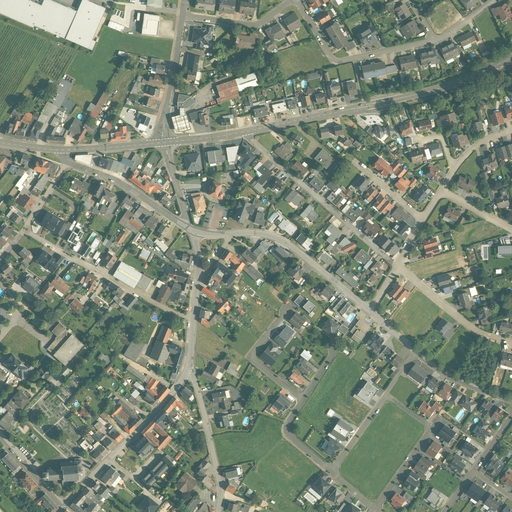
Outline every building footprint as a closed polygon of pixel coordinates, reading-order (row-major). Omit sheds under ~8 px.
[(0,0),(0,13),(32,27),(33,25),(92,51),(96,42),(92,40),(105,9),(102,8),(88,1),(84,0),(82,0),(77,12),(49,0),(43,0),(41,6),(30,1),(30,0),(0,0)] [(214,1),(210,0),(197,0),(197,4),(196,5),(197,5),(197,6),(198,6),(199,8),(203,9),(203,8),(207,9),(207,10),(213,10),(214,1)] [(233,0),(220,0),(219,11),(233,13),(234,6),(233,5),(233,0)] [(317,0),(309,0),(311,3),(310,4),(311,6),(313,9),(314,8),(314,9),(319,6),(318,5),(320,4),(317,0)] [(390,2),(390,1),(385,4),(387,9),(395,4),(393,0),(390,2)] [(461,0),(460,1),(466,9),(477,1),(476,0),(461,0)] [(247,3),(240,2),(239,8),(239,13),(246,14),(247,3)] [(254,4),(247,3),(246,14),(253,15),(253,11),(254,4)] [(511,14),(507,3),(497,8),(496,7),(491,10),(494,17),(500,14),(501,17),(505,15),(507,19),(511,16),(511,14)] [(395,4),(387,9),(390,13),(395,10),(395,9),(397,8),(395,4)] [(409,15),(403,5),(397,8),(395,9),(395,10),(401,20),(409,15)] [(324,13),(317,17),(321,24),(329,19),(326,13),(325,12),(324,13)] [(300,23),(294,13),(283,20),(290,32),(294,29),(293,27),(300,23)] [(160,16),(144,14),(143,20),(141,34),(157,36),(160,16)] [(413,20),(409,23),(406,25),(405,25),(403,26),(401,28),(407,38),(419,31),(413,20)] [(335,23),(331,25),(331,26),(325,29),(338,50),(343,46),(344,47),(347,44),(335,23)] [(375,32),(371,24),(367,27),(367,28),(368,29),(369,29),(372,34),(375,32)] [(278,25),(270,30),(269,28),(265,31),(270,40),(273,44),(285,36),(278,25)] [(201,30),(194,29),(191,42),(197,43),(203,44),(204,40),(209,41),(210,40),(210,37),(211,32),(205,31),(205,30),(201,29),(201,30)] [(368,29),(360,34),(362,38),(359,40),(362,45),(369,41),(370,43),(374,40),(370,35),(372,34),(369,29),(368,29)] [(470,32),(457,38),(461,46),(474,40),(470,32)] [(249,38),(236,36),(235,44),(242,45),(242,47),(253,49),(254,39),(254,38),(250,37),(249,38)] [(270,40),(263,44),(268,52),(275,48),(273,44),(270,40)] [(352,41),(347,44),(348,44),(344,47),(347,52),(356,47),(352,41)] [(203,44),(197,43),(196,50),(204,51),(205,48),(203,47),(203,44)] [(453,43),(446,46),(451,57),(458,54),(457,53),(454,46),(453,43)] [(446,46),(439,50),(440,52),(444,61),(444,60),(451,57),(446,46)] [(433,51),(426,53),(429,64),(436,63),(435,62),(434,56),(433,51)] [(212,57),(209,60),(211,63),(215,60),(214,59),(218,56),(220,59),(223,57),(219,52),(212,57)] [(444,61),(440,52),(437,54),(437,55),(439,61),(439,64),(443,63),(445,62),(444,60),(444,61)] [(426,53),(419,54),(420,60),(421,66),(429,64),(426,53)] [(199,57),(190,55),(188,70),(196,72),(199,57)] [(413,56),(399,59),(401,72),(407,70),(406,69),(415,67),(414,61),(413,56)] [(373,63),(370,64),(370,65),(360,67),(362,72),(363,79),(386,74),(385,67),(384,62),(374,64),(373,63)] [(158,65),(156,65),(156,68),(152,68),(149,67),(148,71),(151,71),(155,72),(163,74),(165,67),(158,65)] [(395,65),(385,67),(386,74),(396,71),(395,65)] [(196,72),(188,70),(186,79),(194,81),(195,81),(196,72)] [(254,73),(235,80),(239,91),(258,85),(254,73)] [(162,78),(158,77),(158,76),(154,75),(154,78),(150,77),(149,81),(149,82),(161,84),(162,78)] [(235,80),(216,86),(220,98),(216,99),(218,104),(241,96),(239,91),(235,80)] [(354,83),(347,85),(349,96),(357,94),(354,83)] [(331,85),(327,86),(328,93),(330,100),(336,99),(335,94),(333,94),(332,89),(331,85)] [(159,90),(151,88),(147,87),(146,91),(150,92),(149,95),(158,97),(158,96),(159,94),(159,90)] [(322,90),(317,91),(318,94),(314,95),(316,103),(324,102),(322,90)] [(92,112),(90,116),(95,118),(109,95),(104,92),(96,107),(92,112)] [(307,93),(303,94),(304,97),(300,98),(301,102),(300,102),(301,107),(310,105),(308,97),(308,96),(307,93)] [(191,96),(178,94),(177,102),(177,109),(179,109),(179,108),(184,108),(185,109),(186,109),(195,102),(191,96)] [(154,100),(147,98),(146,102),(143,101),(142,105),(146,106),(154,109),(155,108),(156,105),(155,105),(156,103),(153,103),(154,100)] [(92,112),(96,107),(90,103),(86,109),(92,112)] [(272,106),(272,110),(273,113),(280,112),(278,104),(272,106)] [(253,110),(254,114),(255,117),(261,116),(260,108),(253,110)] [(185,109),(179,109),(180,115),(171,118),(175,132),(184,132),(191,130),(187,115),(185,116),(185,109)] [(25,115),(14,110),(11,115),(16,117),(16,116),(22,119),(25,115)] [(207,115),(203,116),(202,113),(199,114),(198,111),(195,112),(196,117),(199,117),(200,121),(198,121),(199,124),(200,123),(201,125),(208,124),(207,115)] [(452,113),(443,116),(443,118),(439,119),(441,126),(442,127),(448,125),(448,124),(455,122),(452,113)] [(501,113),(494,115),(494,114),(491,115),(492,119),(493,118),(495,125),(504,123),(501,113)] [(47,117),(41,114),(41,115),(38,119),(37,121),(43,124),(47,117)] [(31,118),(25,115),(22,119),(21,120),(26,123),(29,124),(32,119),(31,118)] [(56,115),(50,125),(52,126),(57,129),(58,127),(57,127),(60,121),(57,119),(58,117),(56,115)] [(144,116),(142,115),(140,118),(142,119),(140,123),(147,126),(147,125),(148,125),(149,123),(148,123),(150,119),(144,116)] [(38,119),(33,116),(31,118),(32,119),(26,129),(30,132),(33,127),(37,121),(38,119)] [(74,119),(68,131),(67,133),(67,134),(70,136),(72,133),(75,134),(75,133),(78,134),(82,127),(83,128),(84,125),(82,123),(74,119)] [(19,122),(15,120),(14,125),(11,132),(15,134),(16,131),(19,122)] [(429,120),(417,123),(419,131),(427,130),(427,129),(430,128),(430,127),(429,120)] [(43,124),(37,121),(33,127),(30,132),(27,137),(37,140),(40,129),(43,124)] [(90,124),(86,122),(86,123),(84,125),(83,128),(87,130),(94,134),(97,129),(92,126),(90,124)] [(482,122),(472,125),(475,134),(485,131),(482,122)] [(14,125),(10,124),(9,127),(8,127),(4,135),(14,138),(15,134),(11,132),(14,125)] [(407,124),(399,128),(402,134),(406,133),(406,134),(411,132),(409,127),(408,124),(407,124)] [(105,130),(100,130),(101,138),(108,138),(108,131),(109,131),(111,127),(107,125),(105,128),(105,130)] [(395,131),(388,125),(384,129),(382,129),(378,126),(377,127),(375,127),(374,128),(374,129),(373,130),(372,132),(373,134),(380,139),(385,133),(390,137),(395,131)] [(52,126),(47,137),(46,137),(46,143),(57,144),(58,138),(59,134),(55,132),(57,129),(52,126)] [(340,126),(336,126),(335,126),(334,126),(333,127),(334,133),(335,136),(339,135),(339,136),(343,139),(342,140),(341,139),(340,140),(345,145),(349,141),(349,140),(342,134),(340,126)] [(75,139),(80,142),(87,130),(83,128),(82,127),(78,134),(75,139)] [(369,127),(365,132),(371,136),(373,134),(372,132),(373,130),(369,127)] [(327,128),(319,130),(321,139),(329,138),(327,128)] [(16,131),(15,134),(14,138),(23,140),(24,133),(21,132),(16,131)] [(64,132),(61,138),(58,138),(57,144),(64,144),(65,138),(67,134),(67,133),(64,132)] [(120,132),(115,133),(116,137),(116,141),(126,140),(126,133),(124,134),(124,132),(120,132)] [(300,138),(294,134),(290,140),(295,144),(300,138)] [(457,137),(451,138),(454,148),(460,146),(459,145),(467,142),(465,136),(462,137),(461,135),(457,137)] [(291,147),(286,142),(283,146),(288,151),(291,147)] [(387,146),(393,150),(396,146),(391,142),(387,146)] [(430,156),(441,152),(438,143),(427,146),(430,156)] [(283,146),(281,145),(278,148),(277,147),(274,151),(283,159),(286,156),(285,155),(288,151),(283,146)] [(238,147),(226,149),(228,161),(234,161),(235,155),(238,147)] [(506,147),(499,149),(502,157),(502,159),(509,157),(506,147)] [(251,153),(246,148),(240,154),(245,159),(239,166),(243,169),(254,157),(254,156),(251,153)] [(334,160),(322,149),(314,159),(326,169),(334,160)] [(221,150),(214,151),(215,163),(222,162),(221,156),(221,150)] [(154,161),(159,154),(155,151),(150,159),(154,161)] [(214,151),(207,152),(208,158),(209,164),(215,163),(214,151)] [(420,151),(410,154),(412,161),(422,158),(423,161),(421,154),(420,151)] [(30,156),(23,154),(20,163),(26,164),(27,165),(28,162),(30,156)] [(199,154),(185,156),(187,171),(191,170),(191,168),(201,167),(199,154)] [(495,154),(489,156),(490,159),(486,160),(486,159),(482,160),(486,171),(492,169),(492,168),(498,166),(495,154)] [(89,165),(91,155),(74,155),(74,160),(89,165)] [(96,157),(94,157),(91,158),(90,160),(91,163),(93,164),(98,166),(101,158),(96,157)] [(120,163),(109,159),(108,159),(105,168),(117,173),(118,170),(125,173),(129,167),(131,168),(134,163),(131,161),(128,160),(128,159),(123,157),(123,158),(122,158),(120,163)] [(105,160),(101,158),(98,166),(99,166),(99,167),(102,168),(102,167),(105,168),(108,159),(105,158),(105,160)] [(379,158),(374,164),(373,164),(372,165),(372,166),(372,167),(373,167),(373,168),(374,168),(375,168),(379,171),(382,173),(382,174),(384,176),(390,170),(390,169),(388,168),(389,167),(379,158)] [(50,163),(40,160),(39,163),(37,162),(34,170),(41,173),(44,174),(45,172),(48,169),(50,163)] [(307,170),(297,161),(291,168),(296,172),(296,171),(301,176),(304,174),(305,173),(305,172),(307,170)] [(396,162),(390,168),(391,169),(391,168),(394,171),(397,167),(399,165),(396,162)] [(58,166),(50,163),(48,169),(45,172),(50,174),(55,175),(58,166)] [(17,166),(12,165),(8,170),(13,174),(14,171),(17,166)] [(268,170),(262,165),(258,170),(263,175),(260,178),(257,181),(258,182),(261,185),(271,174),(267,170),(268,170)] [(23,168),(19,167),(18,170),(16,173),(22,176),(25,173),(27,169),(23,168)] [(401,167),(399,169),(397,167),(394,171),(393,172),(396,175),(399,178),(405,171),(401,167)] [(433,171),(430,168),(429,169),(428,172),(429,173),(427,176),(435,181),(439,175),(433,171)] [(133,172),(128,179),(134,183),(138,178),(135,177),(137,174),(139,171),(136,170),(134,173),(133,172)] [(44,174),(40,179),(44,182),(46,176),(49,177),(50,174),(45,172),(44,174)] [(22,176),(15,185),(19,188),(21,185),(28,175),(25,173),(22,176)] [(40,182),(40,183),(38,182),(40,180),(39,180),(34,187),(41,191),(49,177),(46,176),(44,182),(43,184),(40,182)] [(139,176),(137,178),(138,178),(134,183),(140,187),(144,180),(139,176)] [(362,176),(354,185),(360,190),(361,190),(364,186),(368,182),(362,176)] [(144,180),(140,187),(144,190),(149,183),(151,180),(147,177),(144,180)] [(324,185),(314,177),(308,183),(313,187),(313,186),(319,191),(321,189),(322,188),(322,187),(324,185)] [(400,178),(394,185),(401,191),(407,184),(400,178)] [(412,178),(409,182),(407,184),(411,187),(416,181),(412,178)] [(477,184),(468,180),(468,181),(462,178),(458,186),(461,187),(461,189),(466,191),(468,191),(469,188),(474,191),(477,184)] [(83,181),(82,183),(74,179),(73,182),(73,181),(72,183),(73,183),(71,187),(80,192),(80,193),(84,195),(89,185),(83,181)] [(277,179),(270,187),(273,190),(274,189),(277,192),(284,184),(283,183),(282,181),(281,182),(277,179)] [(221,184),(213,181),(212,185),(211,186),(210,187),(209,189),(210,189),(210,191),(210,192),(209,195),(221,199),(223,193),(219,192),(221,184)] [(99,183),(95,191),(94,191),(92,195),(99,199),(100,197),(100,196),(99,196),(100,192),(102,193),(104,189),(106,185),(101,182),(100,183),(99,183)] [(261,185),(258,182),(253,187),(260,193),(264,189),(260,186),(261,185)] [(149,183),(144,190),(149,193),(152,189),(157,193),(162,187),(156,183),(154,186),(149,183)] [(336,186),(333,183),(329,187),(331,190),(332,189),(334,192),(338,187),(336,186)] [(336,186),(338,187),(340,189),(341,188),(349,195),(351,192),(348,190),(347,192),(341,187),(338,185),(336,186)] [(364,186),(361,190),(360,190),(358,192),(361,195),(365,190),(367,188),(364,186)] [(429,190),(424,186),(421,190),(426,194),(429,190)] [(367,192),(366,193),(364,196),(364,197),(365,198),(369,201),(376,193),(372,189),(371,188),(367,192)] [(104,189),(102,193),(100,192),(99,196),(100,196),(100,197),(103,199),(106,200),(110,193),(104,189)] [(296,193),(292,190),(284,199),(289,203),(291,200),(298,206),(303,201),(299,197),(298,198),(295,195),(296,193)] [(420,190),(417,193),(416,193),(412,197),(414,199),(414,200),(416,201),(417,201),(417,200),(420,203),(427,195),(426,194),(421,190),(420,190)] [(341,200),(331,192),(326,198),(331,202),(336,206),(338,204),(339,204),(340,203),(339,203),(341,200)] [(116,196),(110,193),(106,200),(109,202),(112,203),(113,201),(115,202),(116,200),(114,199),(116,196)] [(166,193),(160,201),(163,203),(164,204),(165,204),(166,205),(169,199),(167,197),(169,195),(166,193)] [(120,204),(125,207),(127,204),(130,206),(135,200),(127,194),(120,204)] [(34,201),(26,195),(25,197),(21,204),(20,204),(28,209),(34,201)] [(192,198),(193,203),(194,203),(195,206),(194,207),(196,212),(203,210),(204,210),(204,207),(205,207),(202,195),(201,195),(192,198)] [(503,196),(500,197),(500,198),(497,199),(499,207),(501,206),(503,207),(505,207),(506,205),(505,204),(509,202),(507,196),(503,197),(503,196)] [(377,200),(375,202),(373,204),(374,204),(373,205),(377,208),(378,206),(379,208),(385,201),(382,198),(380,197),(377,200)] [(262,201),(254,198),(251,206),(254,207),(257,208),(262,201)] [(250,204),(240,201),(239,201),(236,209),(237,209),(233,219),(237,220),(238,222),(243,224),(244,223),(245,220),(244,219),(247,213),(248,212),(251,214),(254,207),(251,206),(250,205),(250,204)] [(385,201),(379,208),(381,209),(380,210),(383,213),(384,213),(386,211),(385,211),(387,209),(390,205),(389,204),(385,201)] [(97,202),(94,208),(87,204),(85,208),(97,215),(99,212),(101,209),(103,206),(100,204),(97,202)] [(12,206),(11,205),(9,209),(11,210),(16,214),(18,212),(12,206)] [(148,210),(140,205),(132,216),(136,219),(142,212),(146,214),(148,210)] [(309,205),(300,215),(303,218),(306,216),(312,221),(314,219),(315,218),(317,215),(311,210),(312,208),(309,205)] [(349,207),(344,214),(348,217),(354,222),(356,219),(357,218),(357,217),(359,216),(356,213),(349,207)] [(408,216),(397,207),(395,210),(391,215),(401,223),(403,221),(408,216)] [(389,211),(386,215),(389,217),(391,215),(395,210),(392,208),(389,211)] [(459,214),(448,208),(444,215),(455,221),(459,214)] [(16,214),(11,210),(6,216),(9,219),(10,218),(12,219),(16,214)] [(133,214),(127,210),(118,223),(124,227),(125,226),(132,216),(133,214)] [(153,213),(148,210),(146,214),(147,215),(143,220),(146,222),(152,214),(153,213)] [(259,211),(257,217),(256,216),(254,223),(262,225),(263,225),(264,221),(261,220),(263,214),(261,213),(262,212),(259,211)] [(56,217),(48,213),(41,225),(49,230),(56,217)] [(22,218),(16,214),(12,219),(18,224),(22,218)] [(155,216),(152,214),(146,222),(152,227),(154,224),(157,220),(154,217),(155,216)] [(136,219),(132,216),(125,226),(136,233),(139,229),(139,230),(144,225),(142,224),(136,219)] [(279,216),(275,222),(278,225),(283,219),(279,216)] [(57,218),(56,217),(49,230),(57,234),(58,233),(64,222),(57,218)] [(295,230),(287,224),(288,224),(286,222),(283,219),(278,225),(278,226),(286,233),(287,232),(290,235),(292,233),(292,234),(293,232),(295,230)] [(72,225),(68,230),(72,232),(68,239),(68,238),(67,240),(71,243),(72,241),(74,242),(73,243),(76,245),(79,241),(84,233),(80,230),(81,228),(79,226),(80,224),(74,221),(72,225)] [(296,229),(287,221),(286,222),(288,224),(287,224),(295,230),(296,229)] [(409,226),(403,221),(401,223),(399,227),(397,225),(395,228),(394,229),(398,231),(402,235),(405,232),(404,231),(409,226)] [(67,224),(64,222),(58,233),(62,235),(65,228),(68,230),(72,225),(68,223),(67,224)] [(372,226),(367,222),(365,224),(363,227),(361,229),(362,229),(366,233),(366,232),(371,237),(372,236),(376,232),(377,231),(372,226)] [(12,232),(6,227),(7,226),(3,223),(1,226),(4,228),(1,233),(7,237),(12,232)] [(163,225),(162,224),(157,231),(160,233),(158,237),(161,239),(163,235),(168,228),(165,226),(163,224),(163,225)] [(336,228),(331,224),(326,229),(331,234),(326,240),(330,244),(340,232),(336,229),(336,228)] [(382,233),(377,239),(379,241),(384,236),(384,237),(385,235),(382,233)] [(309,242),(306,239),(300,234),(295,239),(308,250),(309,248),(310,248),(311,247),(310,247),(312,245),(309,242)] [(509,235),(500,238),(503,246),(511,246),(509,235)] [(384,237),(384,236),(379,241),(378,243),(384,249),(390,242),(384,237)] [(348,240),(344,238),(338,245),(336,247),(338,250),(339,250),(342,247),(343,247),(345,251),(351,248),(351,249),(352,248),(354,246),(352,242),(350,244),(347,241),(348,240)] [(105,239),(102,245),(109,249),(112,243),(105,239)] [(168,247),(161,241),(160,242),(157,239),(154,242),(164,252),(168,247)] [(427,241),(421,242),(422,244),(423,249),(436,245),(435,241),(433,241),(432,239),(427,241)] [(259,244),(266,250),(269,246),(262,241),(259,244)] [(396,247),(390,242),(384,249),(391,254),(392,253),(396,247)] [(89,245),(86,243),(85,244),(82,243),(80,245),(81,246),(83,247),(80,252),(83,254),(82,256),(86,258),(92,249),(89,247),(89,245)] [(335,243),(329,250),(334,254),(338,250),(336,247),(338,245),(335,243)] [(436,245),(423,249),(425,254),(425,256),(431,254),(436,253),(436,250),(438,250),(436,245)] [(503,246),(499,246),(499,255),(511,254),(511,245),(511,246),(503,246)] [(278,247),(272,254),(282,262),(288,255),(278,247)] [(27,251),(24,248),(22,250),(21,250),(19,252),(20,252),(19,253),(25,259),(28,256),(31,259),(33,257),(30,253),(31,253),(28,250),(27,251)] [(153,253),(143,248),(138,258),(145,262),(146,261),(148,262),(153,253)] [(170,248),(165,254),(171,260),(172,258),(175,260),(175,259),(177,258),(171,253),(173,251),(170,248)] [(247,249),(244,252),(243,251),(242,253),(242,254),(241,255),(247,260),(251,256),(254,259),(256,258),(261,252),(257,248),(252,253),(247,249)] [(232,254),(226,249),(220,258),(227,262),(230,259),(236,263),(237,265),(240,261),(240,260),(232,254)] [(361,249),(353,258),(356,261),(358,259),(365,265),(368,261),(369,261),(368,260),(370,258),(361,249)] [(51,271),(56,264),(58,262),(54,260),(53,259),(54,259),(50,256),(44,251),(37,260),(43,264),(42,265),(46,268),(47,268),(51,271)] [(332,260),(321,251),(315,257),(319,260),(320,259),(322,260),(327,265),(332,260)] [(256,258),(258,261),(264,254),(261,252),(256,258)] [(187,255),(183,254),(182,258),(181,261),(184,261),(191,263),(192,256),(189,255),(189,253),(187,253),(187,255)] [(58,254),(54,260),(58,262),(56,264),(59,266),(64,259),(58,254)] [(111,258),(108,255),(105,258),(104,260),(102,264),(106,266),(108,264),(111,266),(116,259),(112,256),(111,258)] [(29,265),(24,260),(21,262),(26,268),(29,265)] [(225,266),(218,261),(214,267),(219,270),(219,269),(227,275),(230,270),(225,266)] [(377,261),(370,269),(373,273),(368,279),(369,280),(369,281),(370,281),(372,283),(383,271),(378,267),(381,264),(377,261)] [(142,274),(121,262),(113,276),(134,288),(142,274)] [(237,265),(236,263),(232,267),(238,272),(242,268),(237,265)] [(11,270),(6,264),(5,264),(3,266),(1,268),(4,271),(3,272),(5,275),(6,276),(9,274),(8,273),(11,270)] [(261,275),(250,265),(248,267),(248,268),(255,274),(259,278),(261,275)] [(297,265),(295,268),(294,267),(292,270),(289,273),(295,278),(295,279),(298,275),(303,269),(300,266),(299,267),(297,265)] [(176,268),(172,267),(171,268),(168,276),(174,280),(183,282),(183,283),(189,284),(190,279),(187,278),(188,275),(182,273),(183,271),(176,270),(176,269),(175,269),(176,268)] [(219,270),(214,267),(208,274),(213,278),(216,273),(219,270)] [(351,278),(339,267),(335,272),(341,277),(341,276),(343,278),(348,282),(349,281),(350,280),(351,278)] [(255,274),(248,268),(247,270),(245,272),(251,277),(253,276),(255,274)] [(216,273),(213,278),(216,281),(218,283),(223,287),(226,283),(223,280),(227,275),(219,269),(219,270),(216,273)] [(227,275),(223,280),(226,283),(229,285),(236,275),(230,270),(227,275)] [(26,272),(17,283),(21,286),(21,285),(28,276),(29,275),(26,272)] [(94,283),(96,278),(88,274),(85,281),(84,281),(84,282),(88,284),(92,286),(94,283)] [(153,281),(143,274),(136,286),(147,292),(153,281)] [(213,278),(208,274),(204,284),(210,286),(213,278)] [(303,279),(298,275),(295,279),(295,278),(293,280),(298,285),(303,279)] [(28,276),(21,285),(31,294),(32,294),(37,288),(39,285),(28,276)] [(48,282),(39,294),(47,300),(52,295),(49,292),(53,286),(64,294),(69,287),(65,284),(64,285),(60,282),(62,280),(56,276),(51,284),(48,282)] [(439,279),(441,286),(455,281),(452,282),(450,276),(446,277),(439,279)] [(357,283),(351,278),(350,280),(349,281),(348,282),(353,287),(357,283)] [(119,287),(110,281),(108,280),(108,281),(107,281),(105,285),(107,286),(105,289),(110,292),(113,288),(114,289),(115,291),(119,287)] [(455,281),(441,286),(443,285),(445,291),(446,291),(453,289),(457,288),(455,281)] [(85,290),(90,293),(95,283),(94,283),(92,286),(88,284),(85,290)] [(189,284),(183,283),(182,286),(179,285),(178,288),(182,290),(180,294),(185,296),(187,292),(189,284)] [(398,286),(397,284),(394,288),(389,294),(394,298),(402,288),(398,286)] [(283,288),(279,285),(275,289),(279,293),(283,288)] [(185,296),(180,294),(182,290),(178,288),(176,288),(172,286),(171,288),(170,291),(174,293),(179,295),(177,300),(178,300),(183,302),(185,296)] [(333,292),(326,286),(324,289),(321,292),(328,298),(333,292)] [(119,287),(115,291),(114,289),(112,292),(118,298),(119,297),(124,291),(119,287)] [(214,295),(203,287),(201,291),(212,298),(214,295)] [(37,288),(32,294),(31,294),(34,297),(39,290),(37,288)] [(402,288),(394,298),(399,301),(403,296),(406,292),(405,291),(402,288)] [(169,293),(162,289),(156,301),(164,304),(169,293)] [(462,294),(458,295),(460,301),(469,298),(469,295),(468,292),(462,294)] [(174,293),(170,301),(177,304),(178,300),(177,300),(179,295),(174,293)] [(83,307),(71,295),(65,301),(78,313),(83,307)] [(133,295),(125,305),(124,304),(122,307),(127,311),(137,299),(133,295)] [(223,300),(214,295),(212,298),(220,303),(223,300)] [(299,295),(293,302),(298,306),(302,302),(304,300),(304,299),(299,295)] [(336,298),(330,305),(333,308),(339,301),(336,298)] [(469,298),(460,301),(461,307),(465,306),(471,304),(471,301),(469,298)] [(220,303),(219,304),(215,309),(219,313),(229,303),(224,299),(223,300),(220,303)] [(333,308),(332,309),(337,314),(339,312),(340,310),(343,313),(347,316),(354,308),(347,302),(346,303),(341,299),(339,301),(333,308)] [(315,307),(308,300),(306,302),(304,304),(302,307),(309,313),(315,307)] [(473,300),(471,301),(471,304),(465,306),(466,309),(475,307),(473,300)] [(490,306),(478,309),(481,319),(487,317),(487,316),(493,314),(490,306)] [(209,311),(200,310),(198,321),(207,327),(210,324),(210,323),(209,322),(206,321),(203,319),(203,318),(208,319),(209,311)] [(367,316),(360,310),(355,318),(359,320),(360,319),(363,321),(367,316)] [(222,317),(216,313),(213,316),(215,318),(219,321),(222,317)] [(301,317),(295,313),(292,317),(302,324),(305,321),(305,320),(301,317)] [(310,320),(303,314),(301,317),(305,320),(305,321),(308,323),(310,320)] [(302,324),(292,317),(289,321),(294,325),(298,328),(299,328),(302,324)] [(338,325),(329,319),(322,328),(331,334),(336,328),(338,325)] [(371,327),(363,321),(360,319),(359,320),(351,331),(354,334),(357,329),(364,334),(367,331),(371,327)] [(452,325),(444,319),(438,327),(445,333),(449,328),(452,325)] [(506,324),(502,323),(502,325),(500,330),(507,332),(509,325),(510,322),(506,321),(506,324)] [(60,323),(52,331),(57,336),(58,336),(65,329),(65,328),(60,323)] [(338,329),(337,330),(344,334),(348,328),(341,324),(339,326),(338,329)] [(160,331),(150,357),(167,364),(169,359),(166,358),(169,350),(172,351),(174,346),(174,347),(175,344),(166,341),(171,329),(162,325),(160,331)] [(286,326),(283,330),(290,336),(293,332),(286,326)] [(455,333),(449,328),(445,333),(443,335),(449,340),(455,333)] [(65,329),(58,336),(57,336),(55,338),(56,339),(47,349),(54,355),(53,355),(65,365),(84,344),(72,334),(71,334),(65,329)] [(365,335),(364,334),(357,329),(354,334),(351,337),(359,343),(365,335)] [(286,341),(290,336),(283,330),(278,335),(278,334),(274,339),(282,346),(287,341),(286,341)] [(373,333),(366,343),(374,349),(375,349),(378,345),(378,346),(379,345),(383,340),(380,338),(380,337),(377,335),(377,336),(373,333)] [(145,344),(134,337),(124,355),(136,362),(139,355),(145,344)] [(278,347),(272,342),(268,347),(274,352),(278,347)] [(84,344),(65,365),(59,371),(65,376),(89,349),(84,344)] [(375,349),(374,349),(372,351),(376,354),(377,353),(381,347),(379,345),(378,346),(378,345),(375,349)] [(174,347),(174,346),(172,351),(177,353),(177,354),(175,361),(169,359),(167,364),(174,366),(179,368),(185,350),(178,348),(174,347)] [(268,346),(259,356),(267,363),(272,357),(275,360),(279,355),(274,352),(268,347),(268,346)] [(390,350),(386,346),(382,352),(386,355),(386,356),(391,360),(396,354),(390,350)] [(311,356),(304,350),(300,355),(301,356),(307,360),(311,356)] [(511,355),(504,353),(503,359),(501,363),(502,364),(509,366),(511,355)] [(26,367),(12,354),(4,363),(22,380),(24,378),(25,379),(32,372),(30,371),(26,367)] [(391,360),(390,362),(393,365),(396,368),(403,360),(396,354),(391,360)] [(148,360),(139,355),(136,362),(145,366),(148,360)] [(240,361),(235,370),(238,371),(237,372),(235,375),(237,376),(244,363),(243,362),(242,362),(240,361)] [(304,364),(302,361),(302,362),(299,365),(301,366),(299,369),(306,375),(311,369),(304,364)] [(214,363),(208,373),(215,376),(219,369),(223,372),(224,369),(214,363)] [(428,373),(416,364),(411,371),(414,374),(414,375),(422,381),(426,376),(428,373)] [(126,369),(142,381),(143,381),(146,377),(129,365),(126,369)] [(234,370),(228,367),(226,370),(235,375),(237,372),(234,370)] [(49,373),(45,369),(44,369),(42,368),(38,372),(40,374),(39,375),(44,379),(45,378),(46,379),(47,379),(46,378),(49,375),(50,375),(50,374),(49,373)] [(366,372),(373,378),(376,374),(369,368),(366,372)] [(223,372),(219,369),(215,376),(219,379),(223,372)] [(215,377),(203,371),(201,375),(213,381),(215,377)] [(297,375),(293,372),(292,372),(288,378),(289,379),(288,380),(293,384),(295,381),(300,385),(301,385),(303,383),(302,383),(304,381),(297,375)] [(158,381),(152,377),(147,374),(146,377),(143,381),(147,384),(153,388),(158,381)] [(426,376),(422,381),(421,383),(424,385),(430,378),(426,376)] [(434,377),(428,385),(434,390),(438,384),(440,381),(434,377)] [(367,381),(362,388),(372,396),(373,396),(378,389),(367,381)] [(153,388),(147,384),(145,388),(146,389),(149,392),(150,392),(153,388)] [(438,384),(434,390),(433,391),(436,393),(441,386),(438,384)] [(446,384),(440,392),(445,396),(446,396),(449,392),(450,392),(452,388),(446,384)] [(165,385),(160,390),(159,390),(158,392),(159,393),(155,397),(160,401),(170,389),(165,385)] [(192,393),(185,387),(180,392),(183,394),(188,398),(192,393)] [(158,392),(153,388),(150,392),(155,397),(159,393),(158,392)] [(362,388),(361,388),(356,395),(362,398),(368,402),(372,396),(362,388)] [(19,390),(13,397),(16,400),(15,401),(22,408),(29,399),(19,390)] [(135,390),(131,394),(135,398),(139,393),(135,390)] [(224,391),(211,394),(213,403),(218,402),(217,403),(219,405),(220,404),(222,409),(229,407),(228,403),(227,403),(224,391)] [(463,395),(458,391),(453,398),(458,402),(462,396),(463,395)] [(139,403),(127,392),(124,396),(136,406),(139,403)] [(150,392),(149,392),(145,397),(155,406),(160,401),(155,397),(150,392)] [(449,392),(446,396),(445,396),(444,398),(447,400),(452,394),(450,392),(449,392)] [(281,398),(279,397),(277,399),(271,407),(275,410),(276,410),(278,412),(280,410),(282,412),(286,407),(288,404),(289,406),(292,403),(283,396),(281,398)] [(470,398),(467,396),(466,396),(465,398),(461,403),(461,404),(471,411),(472,411),(477,403),(474,401),(473,400),(470,398)] [(8,411),(0,420),(0,424),(8,431),(13,425),(16,422),(13,420),(15,417),(14,416),(22,408),(15,401),(16,400),(13,397),(3,408),(1,406),(0,407),(0,414),(0,415),(3,412),(3,413),(7,410),(8,411)] [(174,397),(168,403),(173,407),(174,408),(176,405),(175,404),(178,400),(174,397)] [(143,420),(133,410),(120,400),(117,403),(121,408),(130,415),(133,418),(135,419),(132,423),(136,427),(143,420)] [(487,400),(480,410),(486,414),(490,409),(493,405),(490,403),(491,403),(487,400)] [(443,406),(437,401),(434,407),(440,411),(443,406)] [(435,410),(425,402),(420,409),(430,416),(435,410)] [(116,403),(112,408),(109,406),(105,409),(109,413),(113,417),(117,413),(121,408),(117,403),(116,403)] [(168,403),(163,409),(167,412),(167,413),(173,407),(168,403)] [(173,407),(167,413),(171,418),(178,411),(175,409),(174,408),(173,407)] [(495,413),(492,417),(498,421),(504,411),(499,407),(495,413)] [(130,415),(121,408),(117,413),(124,420),(125,421),(130,415)] [(88,414),(82,409),(79,412),(85,418),(88,414)] [(167,412),(163,409),(158,414),(162,418),(163,419),(164,418),(168,423),(172,420),(171,418),(167,413),(167,412)] [(490,409),(486,414),(484,416),(487,418),(493,411),(490,409)] [(124,420),(117,413),(113,417),(120,424),(124,420)] [(158,414),(153,420),(157,424),(159,421),(162,418),(158,414)] [(225,415),(217,417),(219,428),(229,426),(228,421),(226,422),(225,415)] [(339,419),(334,426),(347,434),(351,427),(339,419)] [(127,425),(124,421),(125,421),(124,420),(120,424),(129,434),(136,427),(132,423),(128,426),(127,425)] [(157,424),(153,420),(147,426),(151,429),(153,426),(159,431),(163,429),(157,424)] [(489,425),(483,420),(479,425),(481,427),(481,426),(485,430),(489,425)] [(165,426),(160,421),(159,421),(157,424),(163,429),(165,426)] [(452,430),(446,425),(442,430),(452,437),(456,432),(452,430)] [(147,426),(141,432),(145,436),(144,436),(148,439),(152,443),(156,439),(148,431),(151,429),(147,426)] [(342,441),(347,434),(334,426),(330,433),(336,437),(342,441)] [(485,430),(481,426),(481,427),(475,435),(479,438),(480,437),(484,439),(489,432),(485,430)] [(117,431),(115,433),(111,429),(108,432),(112,436),(118,442),(123,437),(117,431)] [(452,437),(442,430),(438,435),(445,440),(449,442),(452,437)] [(164,436),(158,442),(156,439),(152,443),(155,446),(155,445),(159,449),(162,446),(170,437),(166,433),(164,436)] [(144,436),(133,447),(140,453),(142,455),(143,455),(153,444),(144,436)] [(334,440),(329,436),(327,440),(329,442),(329,441),(334,445),(337,441),(334,440)] [(170,437),(162,446),(164,447),(172,438),(170,437)] [(115,444),(109,438),(107,439),(103,443),(110,450),(115,444)] [(470,443),(477,448),(479,444),(472,439),(470,443)] [(89,444),(85,440),(80,445),(84,449),(89,444)] [(443,446),(434,440),(430,446),(439,452),(443,446)] [(102,445),(97,441),(93,445),(94,447),(97,450),(102,445)] [(334,445),(329,441),(329,442),(323,450),(324,450),(324,452),(326,452),(327,452),(332,455),(337,447),(334,445)] [(465,452),(472,457),(478,448),(477,448),(468,441),(464,446),(467,448),(465,452)] [(108,451),(102,445),(97,450),(103,456),(108,451)] [(448,446),(445,445),(443,448),(450,453),(452,450),(448,446)] [(439,452),(430,446),(426,452),(435,458),(439,452)] [(13,458),(5,450),(0,455),(0,460),(2,459),(6,464),(13,458)] [(103,456),(97,450),(95,452),(93,454),(99,461),(103,456)] [(464,458),(457,453),(453,458),(455,459),(456,457),(461,461),(464,458)] [(493,453),(488,460),(491,463),(493,459),(493,460),(496,455),(493,453)] [(165,456),(171,463),(174,460),(167,454),(165,456)] [(165,456),(160,460),(168,468),(172,464),(171,463),(165,456)] [(428,460),(423,457),(419,462),(428,469),(432,464),(432,463),(428,460)] [(461,461),(456,457),(455,459),(451,463),(458,468),(457,469),(456,469),(456,470),(457,470),(460,473),(466,464),(461,461)] [(13,458),(6,464),(13,471),(16,469),(20,466),(13,458)] [(74,461),(60,462),(61,468),(47,470),(47,472),(42,472),(43,478),(44,478),(44,480),(62,478),(62,481),(60,481),(60,484),(62,484),(63,485),(74,484),(74,481),(77,481),(77,479),(79,479),(78,476),(79,476),(80,476),(81,475),(82,474),(82,473),(83,473),(83,472),(82,471),(82,470),(82,469),(81,458),(74,459),(74,461)] [(443,463),(436,458),(434,461),(441,466),(443,463)] [(200,470),(203,472),(211,464),(204,459),(197,467),(200,470)] [(493,460),(493,459),(491,463),(487,468),(491,470),(490,471),(494,474),(495,473),(497,475),(503,466),(493,460)] [(168,468),(160,460),(156,464),(164,472),(168,468)] [(428,469),(419,462),(415,468),(420,472),(424,475),(424,474),(428,469)] [(156,464),(152,469),(160,476),(164,472),(156,464)] [(119,474),(111,467),(106,473),(114,480),(119,474)] [(236,468),(225,470),(227,478),(228,478),(237,475),(236,468)] [(160,476),(152,469),(148,473),(156,481),(160,476)] [(23,470),(17,476),(20,479),(26,473),(23,470)] [(203,472),(200,470),(197,472),(201,475),(198,478),(204,483),(207,480),(209,477),(203,472)] [(511,472),(508,470),(502,479),(511,486),(511,472)] [(327,475),(322,471),(317,478),(318,479),(320,477),(323,480),(324,480),(327,475)] [(418,474),(413,471),(409,476),(410,477),(411,475),(417,480),(420,476),(418,474)] [(128,477),(122,472),(119,476),(125,481),(127,479),(128,477)] [(37,484),(26,473),(20,479),(24,483),(22,484),(25,487),(26,485),(31,490),(37,484)] [(114,480),(106,473),(101,479),(109,486),(114,480)] [(148,473),(144,477),(151,485),(156,481),(148,473)] [(195,482),(185,473),(178,481),(179,482),(176,486),(183,492),(187,488),(189,491),(192,487),(191,486),(195,482)] [(417,480),(411,475),(410,477),(405,484),(414,490),(420,482),(417,480)] [(151,485),(144,477),(140,481),(147,489),(151,485)] [(323,480),(320,477),(318,479),(313,485),(323,494),(330,485),(326,482),(324,480),(323,480)] [(100,485),(93,480),(89,485),(95,490),(100,485)] [(212,485),(207,480),(204,483),(203,484),(209,489),(212,485)] [(234,480),(228,481),(229,484),(236,488),(238,485),(235,482),(234,480)] [(468,491),(467,493),(473,497),(480,486),(474,482),(468,491)] [(236,488),(229,484),(225,489),(232,494),(236,488)] [(110,490),(104,485),(102,488),(98,493),(103,497),(110,490)] [(323,494),(313,485),(312,486),(315,489),(314,490),(321,496),(323,494)] [(480,486),(473,497),(478,501),(480,499),(486,490),(480,486)] [(93,493),(86,487),(82,492),(88,498),(92,494),(93,493)] [(336,488),(328,497),(334,502),(336,500),(341,493),(342,493),(336,488)] [(436,505),(442,497),(439,495),(433,490),(433,491),(427,499),(432,503),(436,505)] [(414,497),(407,491),(403,497),(406,499),(410,503),(414,497)] [(82,492),(73,502),(78,506),(83,500),(89,505),(91,502),(92,503),(93,502),(91,500),(88,498),(82,492)] [(91,500),(93,502),(97,504),(103,497),(98,493),(98,492),(98,493),(91,500)] [(58,508),(45,493),(40,498),(43,501),(42,502),(48,509),(46,511),(45,511),(54,511),(58,508)] [(341,493),(336,500),(339,503),(344,496),(341,493)] [(403,497),(397,493),(393,499),(394,500),(392,503),(395,505),(395,506),(403,504),(403,503),(406,499),(403,497)] [(489,499),(486,503),(490,506),(497,497),(492,494),(489,499)] [(144,510),(153,500),(147,496),(139,506),(144,510)] [(204,503),(194,496),(184,510),(186,511),(197,511),(198,511),(199,511),(205,511),(206,511),(205,511),(206,510),(204,508),(201,506),(204,503)] [(103,497),(97,504),(100,506),(106,499),(103,497)] [(497,497),(490,506),(495,510),(498,506),(502,501),(497,497)] [(153,500),(144,510),(146,511),(152,511),(158,505),(153,500)] [(78,506),(73,502),(69,506),(77,511),(81,511),(83,510),(78,506)] [(97,504),(93,502),(92,503),(90,505),(87,509),(90,511),(95,511),(100,506),(97,504)] [(234,504),(229,503),(227,509),(235,511),(237,511),(238,511),(239,511),(240,507),(237,506),(237,504),(234,503),(234,504)] [(340,511),(344,511),(349,506),(343,503),(338,510),(340,511)]
